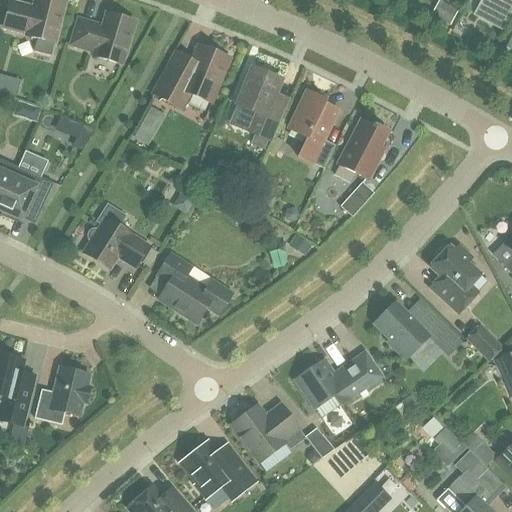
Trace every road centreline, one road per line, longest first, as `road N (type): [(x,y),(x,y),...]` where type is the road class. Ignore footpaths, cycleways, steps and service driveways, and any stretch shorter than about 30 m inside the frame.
road 1 (residential): [(210,389),(316,319),(403,244),(497,136)]
road 2 (residential): [(212,0),(293,29),(497,136)]
road 3 (residential): [(68,511),(210,389)]
road 4 (residential): [(210,389),(109,316)]
road 5 (residential): [(109,316),(0,256)]
